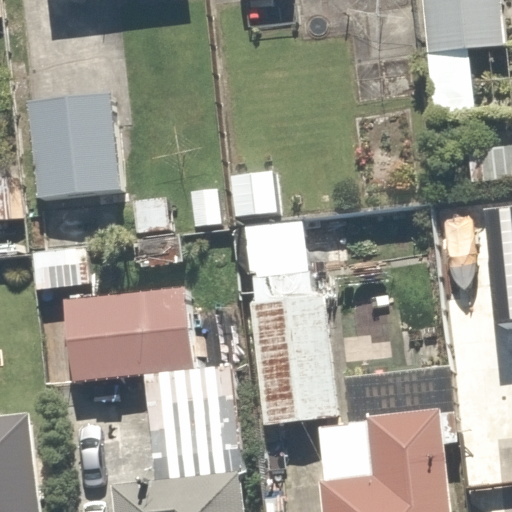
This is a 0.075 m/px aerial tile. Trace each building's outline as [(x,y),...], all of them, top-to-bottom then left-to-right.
[(478,0),(407,0),(414,73),(485,67),(478,0)] [(106,213),(98,125),(24,132),(32,220),(106,213)] [(28,177),(0,176),(0,223),(27,224),(28,177)] [(316,308),(240,310),(244,454),(320,452),(316,308)] [(45,366),(47,410),(191,402),(188,347),(154,349),(152,314),(57,319),(60,365),(45,366)] [(511,334),(460,334),(459,452),(509,453),(511,334)] [(440,511),(435,437),(351,442),(355,501),(307,504),(307,511),(440,511)]
